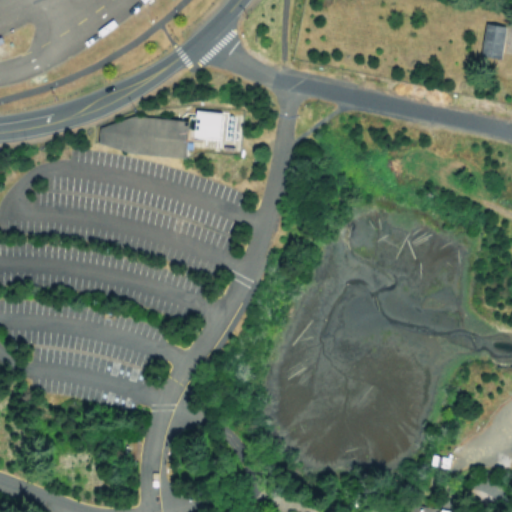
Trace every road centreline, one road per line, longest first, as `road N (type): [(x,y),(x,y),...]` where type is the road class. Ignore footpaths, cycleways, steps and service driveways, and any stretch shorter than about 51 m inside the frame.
road 1 (residential): [(146,511),(151,423),(240,277),(268,199),(290,83)]
road 2 (residential): [(202,35),(264,77),(511,131)]
road 3 (tertiary): [(0,127),(61,116),(134,83),(202,35),(232,0)]
